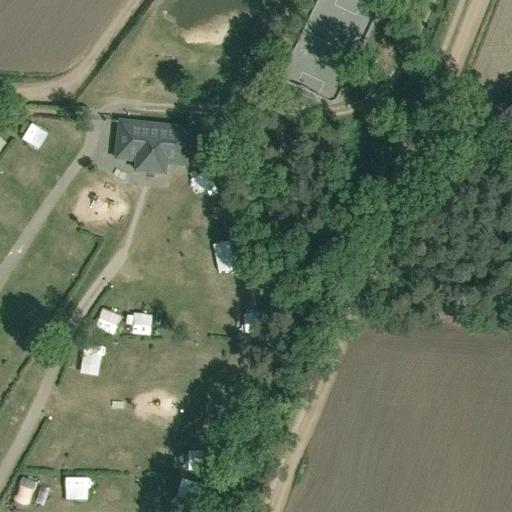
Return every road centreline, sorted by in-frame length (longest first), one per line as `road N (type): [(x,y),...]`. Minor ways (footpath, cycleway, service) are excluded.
road 1 (track): [(473,0),(274,511)]
road 2 (track): [(138,0),(66,93),(0,90)]
